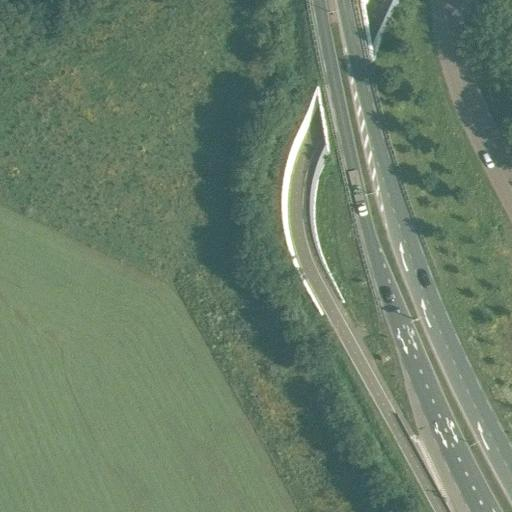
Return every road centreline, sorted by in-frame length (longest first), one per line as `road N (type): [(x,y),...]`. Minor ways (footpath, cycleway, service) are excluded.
road 1 (primary): [(318,0),(372,250),(484,511)]
road 2 (primary): [(511,476),(468,396),(406,249),(342,0)]
road 3 (unclassified): [(442,0),(463,97),(511,192)]
